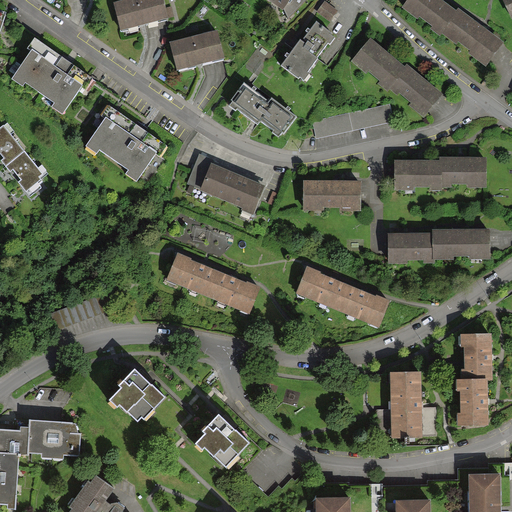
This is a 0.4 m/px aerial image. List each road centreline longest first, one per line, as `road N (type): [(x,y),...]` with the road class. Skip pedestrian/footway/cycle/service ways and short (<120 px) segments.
road 1 (residential): [(482,100),(458,121),(415,137),(282,159),(224,139),(23,0)]
road 2 (residential): [(229,347),(248,407),(281,439),(327,460),(423,460),(511,431)]
road 3 (residential): [(511,271),(416,335),(373,352),(304,359),(229,347)]
road 4 (residential): [(229,347),(108,338),(63,353),(0,391)]
road 5 (residential): [(362,0),(482,100)]
